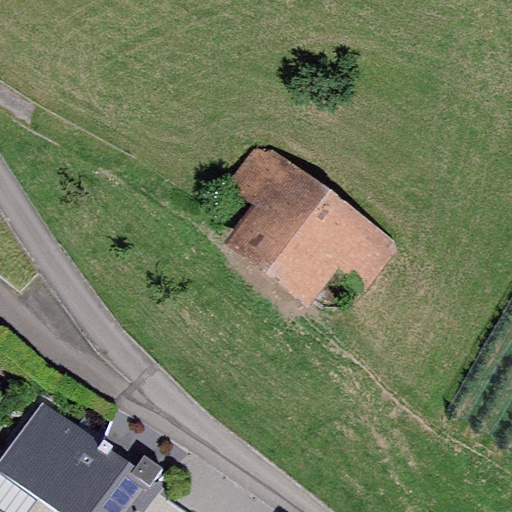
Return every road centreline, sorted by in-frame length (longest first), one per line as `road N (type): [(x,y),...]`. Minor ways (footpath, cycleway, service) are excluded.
road 1 (residential): [(158,385),(42,236),(0,167)]
road 2 (residential): [(158,385),(144,408),(123,412),(97,402),(0,306)]
road 3 (residential): [(311,511),(158,385)]
